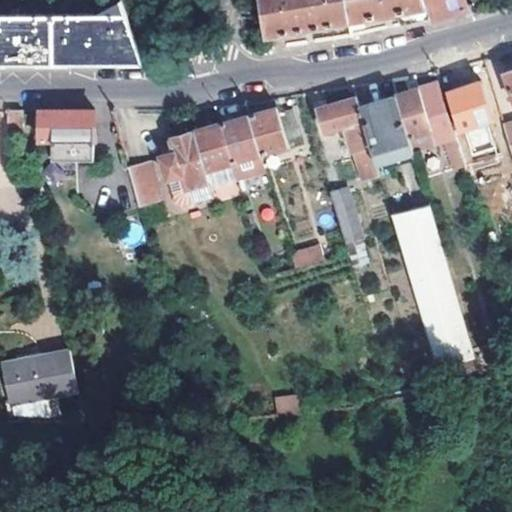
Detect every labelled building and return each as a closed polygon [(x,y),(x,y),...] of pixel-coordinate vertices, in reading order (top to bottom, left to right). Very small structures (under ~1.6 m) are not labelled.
[(258,0),(265,37),(301,30),(302,31),(315,27),(348,21),(344,0),(258,0)] [(344,0),(348,21),(362,18),(399,11),(402,26),(433,19),(426,0),(344,0)] [(464,0),(426,0),(433,19),(451,13),(467,8),(464,0)] [(122,3),(93,16),(127,17),(122,3)] [(0,15),(0,63),(29,63),(66,63),(144,62),(127,17),(93,16),(0,15)] [(362,18),(348,21),(351,34),(365,31),(362,18)] [(511,71),(503,74),(511,101),(511,71)] [(453,132),(441,94),(438,82),(393,95),(394,97),(396,104),(406,136),(427,130),(431,143),(445,140),(454,137),(453,132)] [(480,82),(446,92),(458,131),(491,121),(480,82)] [(446,92),(441,94),(453,132),(458,131),(446,92)] [(375,167),(375,166),(360,115),(357,107),(354,96),(315,108),(323,132),(341,126),(347,143),(350,152),(356,170),(357,173),(375,167)] [(360,115),(373,111),(396,104),(394,97),(357,107),(360,115)] [(360,115),(375,166),(388,162),(395,160),(412,155),(406,136),(396,104),(373,111),(360,115)] [(275,108),(248,116),(259,154),(280,148),(282,152),(288,150),(286,142),(299,139),(291,111),(278,115),(275,108)] [(21,128),(21,111),(14,111),(7,111),(7,128),(21,128)] [(55,111),(38,111),(38,141),(51,141),(51,156),(91,156),(91,141),(94,141),(94,111),(85,111),(55,111)] [(220,124),(219,124),(226,149),(230,163),(231,162),(247,158),(248,163),(254,162),(253,156),(259,154),(248,116),(220,124)] [(511,121),(503,124),(511,154),(511,121)] [(226,149),(219,124),(193,132),(204,170),(224,164),(225,169),(231,167),(230,163),(226,149)] [(204,170),(193,132),(169,139),(170,142),(173,153),(163,155),(159,156),(166,180),(179,176),(183,190),(206,183),(207,182),(204,170)] [(454,137),(445,140),(448,150),(457,147),(454,137)] [(173,153),(170,142),(161,144),(163,155),(173,153)] [(350,152),(347,143),(340,145),(343,154),(350,152)] [(149,161),(128,167),(139,207),(160,200),(149,161)] [(511,167),(503,170),(507,184),(511,183),(511,167)] [(179,176),(167,180),(174,204),(179,208),(211,198),(206,183),(183,190),(179,176)] [(343,186),(328,191),(345,244),(360,239),(343,186)] [(388,214),(433,368),(473,358),(428,203),(388,214)] [(289,254),(294,269),(323,261),(318,245),(289,254)] [(78,391),(69,350),(0,363),(8,404),(78,391)] [(511,356),(476,366),(478,374),(511,365),(511,356)] [(441,387),(443,402),(448,402),(450,385),(441,387)] [(276,414),(299,412),(297,394),(275,396),(276,414)]
